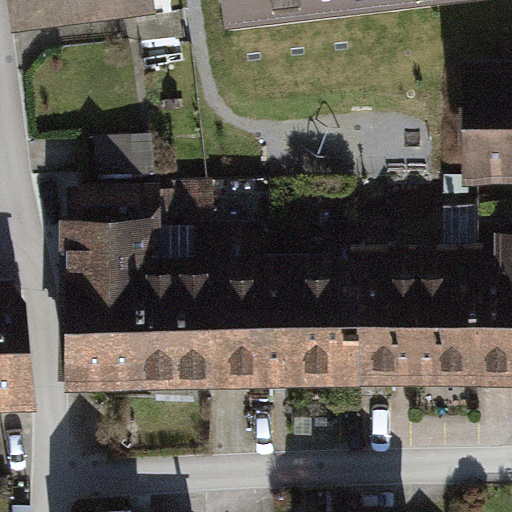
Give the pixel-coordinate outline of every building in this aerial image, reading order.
[(511,53),(463,54),(466,166),(511,164),(511,53)] [(144,131),(97,137),(101,171),(148,165),(144,131)] [(157,184),(74,182),(73,274),(156,276),(154,245),(157,184)] [(357,242),(265,243),(266,373),(358,373),(357,242)] [(480,242),(357,242),(358,373),(479,373),(480,242)] [(511,242),(480,242),(479,373),(511,372),(511,242)] [(265,243),(154,245),(154,373),(266,373),(265,243)] [(156,276),(73,274),(69,370),(154,373),(156,276)] [(20,281),(0,282),(0,397),(27,395),(20,281)]
